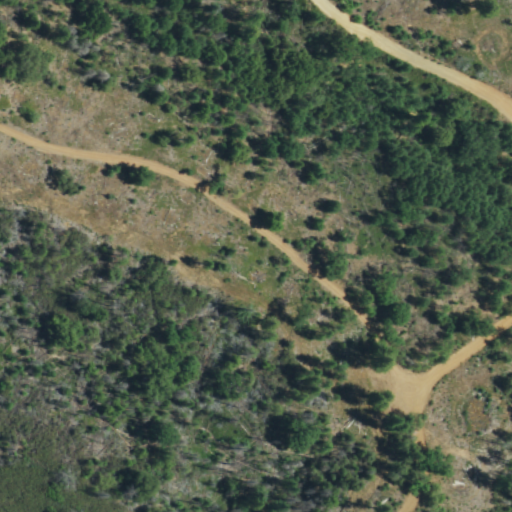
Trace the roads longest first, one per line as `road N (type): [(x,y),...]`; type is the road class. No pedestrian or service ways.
road 1 (residential): [(427,511),(424,461),(402,381),(370,330),(327,286),(245,220),(189,188),(0,136)]
road 2 (residential): [(511,112),(382,51),(321,0)]
road 3 (residential): [(511,325),(402,381)]
